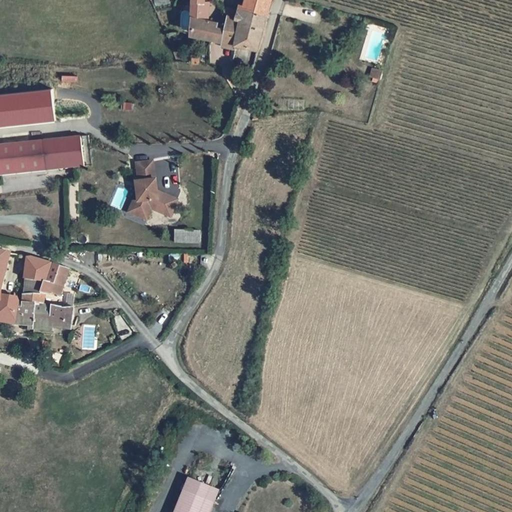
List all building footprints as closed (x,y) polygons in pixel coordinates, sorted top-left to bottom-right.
[(190,0),(189,35),(257,49),(269,0),(247,0),(247,6),(240,4),(237,18),(229,16),(227,25),(207,20),(207,3),(204,2),(203,0),(190,0)] [(384,61),(378,59),(375,66),(383,68),(384,61)] [(59,115),(19,118),(18,111),(11,111),(12,126),(59,123),(59,115)] [(0,145),(0,175),(84,166),(80,136),(0,145)] [(154,161),(137,163),(139,181),(137,182),(139,203),(134,215),(147,220),(152,209),(171,217),(178,200),(158,192),(157,179),(156,179),(154,161)] [(130,213),(134,215),(139,203),(138,192),(130,213)] [(201,231),(176,230),(175,243),(200,244),(201,231)] [(11,255),(0,253),(0,324),(13,326),(18,302),(15,302),(16,297),(1,294),(11,255)] [(30,259),(27,260),(23,279),(41,283),(54,285),(59,268),(30,259)] [(41,283),(38,295),(21,292),(18,302),(39,306),(41,295),(59,299),(68,270),(59,268),(54,285),(41,283)] [(41,283),(23,279),(21,292),(38,295),(41,283)] [(69,331),(72,309),(68,309),(61,309),(39,306),(18,302),(13,326),(21,327),(51,328),(63,329),(69,331)] [(190,478),(185,490),(215,503),(220,490),(190,478)] [(211,511),(215,503),(185,490),(176,511),(211,511)]
